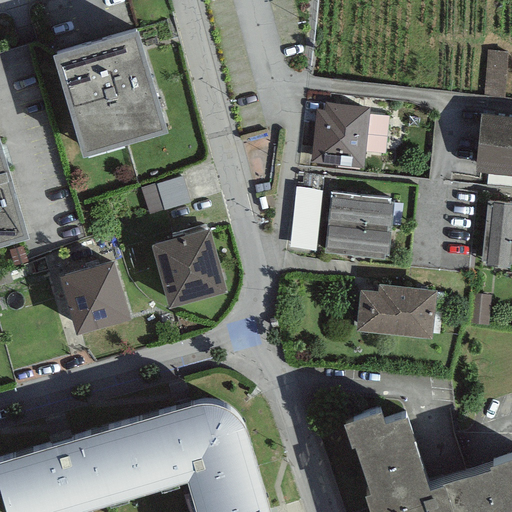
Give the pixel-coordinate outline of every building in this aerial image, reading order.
[(138,18),(53,41),(83,145),(167,120),(138,18)] [(508,52),(488,50),(484,91),(504,93),(508,52)] [(369,102),(325,98),(324,106),(316,106),(311,158),(364,162),(369,102)] [(511,112),(481,109),(475,163),(511,167),(511,112)] [(0,234),(29,226),(0,127),(0,234)] [(299,181),(297,244),(325,245),(326,181),(299,181)] [(389,194),(331,188),(327,220),(387,226),(387,222),(391,223),(393,199),(389,198),(389,194)] [(511,198),(486,196),(481,256),(485,257),(484,260),(510,263),(510,258),(511,258),(511,198)] [(327,220),(325,248),(385,254),(385,251),(389,252),(391,226),(387,226),(327,220)] [(152,238),(170,302),(227,285),(209,222),(152,238)] [(130,311),(114,253),(60,268),(76,326),(130,311)] [(377,287),(361,285),(356,325),(432,333),(437,284),(378,278),(377,287)] [(201,396),(0,448),(0,488),(6,511),(74,511),(187,480),(195,511),(272,511),(249,430),(241,411),(224,398),(201,396)] [(406,397),(344,417),(375,511),(511,511),(511,447),(432,474),(406,397)]
